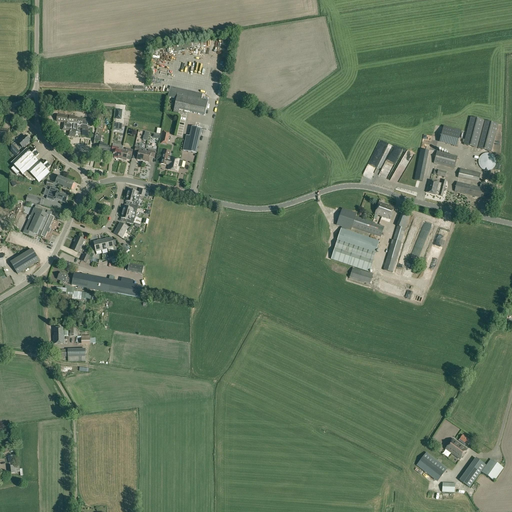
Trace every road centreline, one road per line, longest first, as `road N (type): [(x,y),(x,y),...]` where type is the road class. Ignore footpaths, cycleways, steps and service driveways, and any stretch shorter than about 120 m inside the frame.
road 1 (tertiary): [(511,224),(355,186),(244,209),(122,179)]
road 2 (unknown): [(42,360),(68,407),(77,511)]
